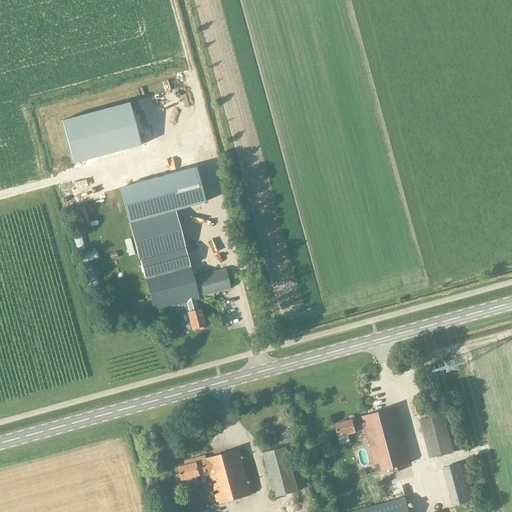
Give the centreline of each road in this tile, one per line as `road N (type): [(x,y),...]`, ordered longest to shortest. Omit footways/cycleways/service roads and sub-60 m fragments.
road 1 (primary): [(0,443),(511,303)]
road 2 (track): [(385,379),(461,347),(501,511)]
